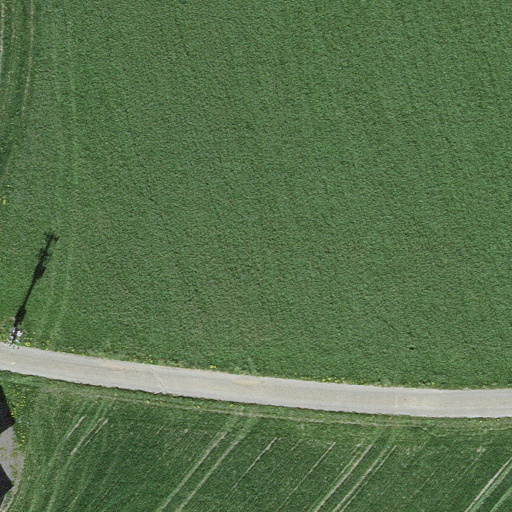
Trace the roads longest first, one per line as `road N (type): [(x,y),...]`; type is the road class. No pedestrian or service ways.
road 1 (track): [(511,402),(229,390),(0,355)]
road 2 (track): [(0,171),(24,86),(31,0)]
